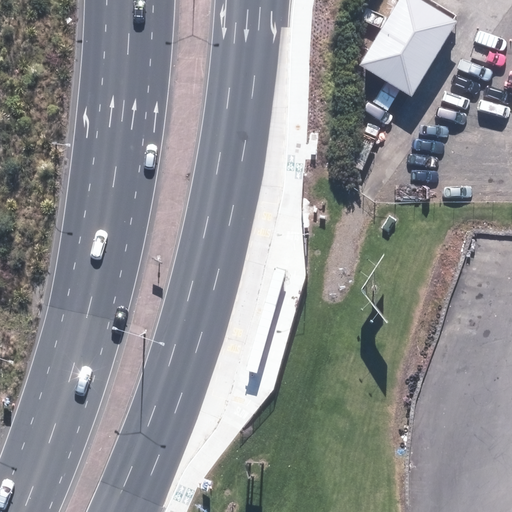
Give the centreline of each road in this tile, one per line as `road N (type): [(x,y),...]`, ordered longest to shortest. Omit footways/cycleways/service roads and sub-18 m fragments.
road 1 (primary): [(235,0),(199,253),(157,401),(112,511)]
road 2 (primary): [(38,511),(96,352),(124,237),(145,85)]
